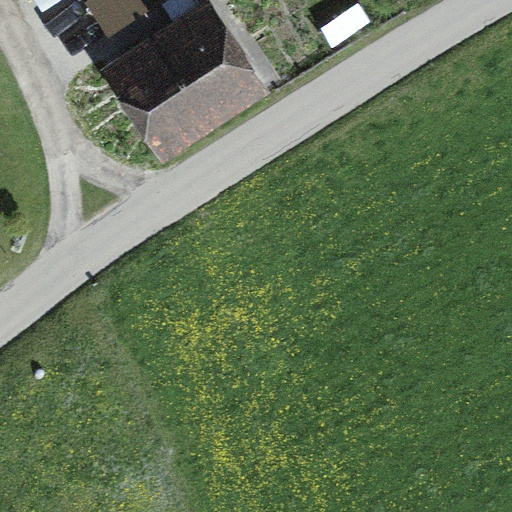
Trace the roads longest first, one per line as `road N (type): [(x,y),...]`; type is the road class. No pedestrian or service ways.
road 1 (unclassified): [(0,318),(292,118),(486,0)]
road 2 (track): [(65,269),(66,155),(0,25)]
